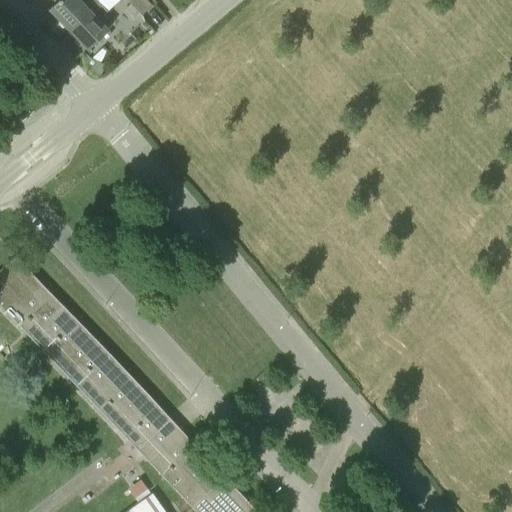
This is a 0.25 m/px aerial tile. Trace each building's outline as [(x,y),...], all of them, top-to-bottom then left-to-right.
[(69,28),(97,1),(95,0),(58,0),(50,8),(69,28)] [(152,5),(147,0),(129,0),(130,1),(129,2),(141,15),(152,5)] [(97,1),(69,28),(87,47),(112,24),(102,13),(105,9),(97,1)] [(260,511),(183,430),(169,415),(16,254),(0,269),(0,301),(107,415),(119,427),(145,455),(199,511),(260,511)] [(162,511),(149,494),(124,511),(162,511)]
